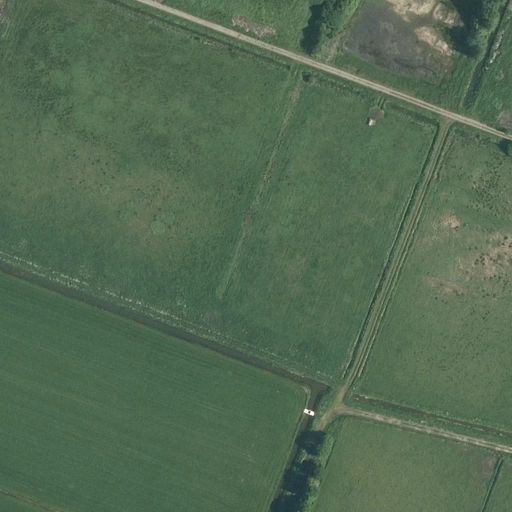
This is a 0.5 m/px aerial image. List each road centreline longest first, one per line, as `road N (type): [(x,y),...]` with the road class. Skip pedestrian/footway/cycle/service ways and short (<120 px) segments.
road 1 (track): [(135,0),(511,139)]
road 2 (track): [(338,405),(451,116)]
road 3 (track): [(338,405),(511,449)]
